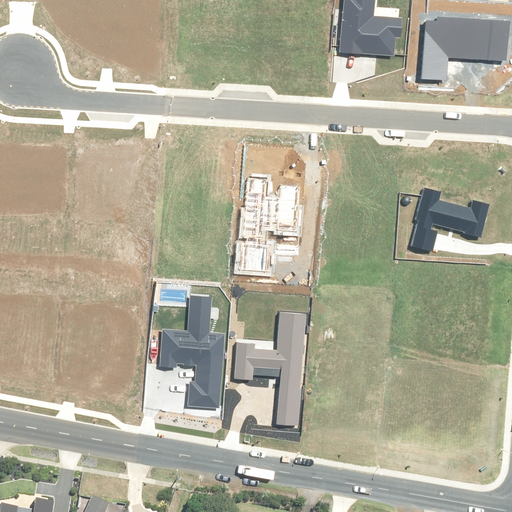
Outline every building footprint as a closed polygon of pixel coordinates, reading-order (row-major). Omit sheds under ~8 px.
[(371,0),(342,0),(340,54),(392,57),(393,36),(398,36),(398,21),(371,20),(371,0)] [(434,23),(421,22),(418,79),(444,80),(445,58),(501,60),(503,22),(434,19),(434,23)] [(438,194),(422,190),(415,219),(420,220),(412,250),(430,254),(437,228),(479,238),(487,206),(469,202),(466,211),(436,203),(438,194)] [(210,298),(188,297),(186,332),(162,331),(160,365),(196,367),(195,382),(189,382),(187,406),(219,408),(222,335),(208,334),(210,298)] [(297,427),(303,315),(278,313),(275,352),(251,350),(252,345),(235,344),(233,379),(251,380),(251,374),(277,376),(274,426),(297,427)] [(347,366),(326,365),(325,397),(346,398),(347,366)] [(104,511),(106,509),(90,501),(84,511),(104,511)]
